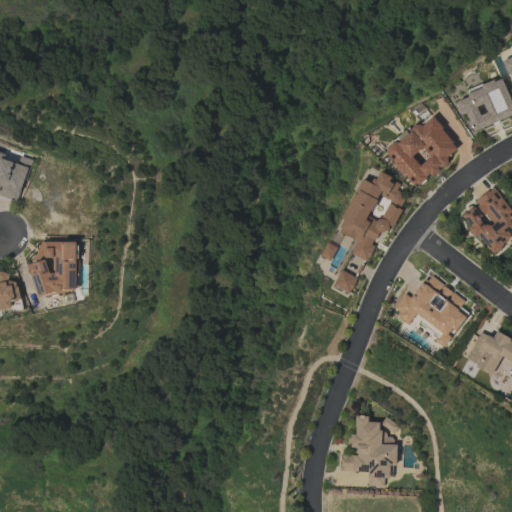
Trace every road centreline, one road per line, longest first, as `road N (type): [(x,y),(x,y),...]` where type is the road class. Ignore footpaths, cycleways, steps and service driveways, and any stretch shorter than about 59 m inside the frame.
road 1 (residential): [(311,511),(318,444),(394,258),(437,198),(511,146)]
road 2 (residential): [(414,230),(511,308)]
